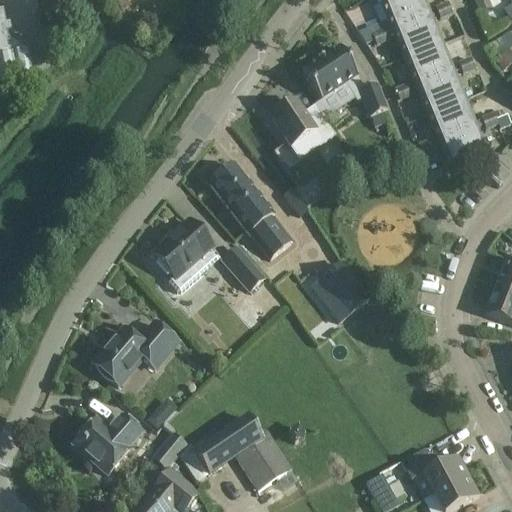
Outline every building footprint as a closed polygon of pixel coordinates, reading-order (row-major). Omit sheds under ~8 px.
[(0,0),(0,81),(31,75),(26,53),(25,53),(25,52),(8,41),(4,19),(0,19),(0,0)] [(411,26),(400,0),(394,0),(381,5),(393,33),(411,26)] [(422,0),(400,0),(411,26),(430,18),(422,0)] [(472,0),(479,16),(492,10),(487,0),(472,0)] [(437,15),(449,10),(447,5),(434,10),(437,15)] [(502,12),(510,24),(511,23),(511,6),(502,12)] [(449,10),(437,15),(439,22),(452,17),(449,10)] [(430,18),(411,26),(423,54),(442,47),(430,18)] [(60,28),(50,21),(43,31),(54,38),(60,28)] [(411,26),(393,33),(404,62),(423,54),(411,26)] [(373,42),(386,36),(383,31),(371,37),(373,42)] [(511,39),(509,35),(499,41),(508,53),(511,50),(511,39)] [(386,36),(373,42),(376,49),(389,43),(386,36)] [(483,52),(491,64),(508,53),(499,41),(483,52)] [(442,47),(423,54),(435,82),(453,74),(442,47)] [(361,101),(369,121),(386,114),(375,86),(361,92),(356,80),(356,79),(338,51),(301,75),(320,104),(345,87),(356,103),(361,101)] [(423,54),(404,62),(416,90),(435,82),(423,54)] [(460,72),(472,67),(470,60),(457,65),(460,72)] [(472,67),(460,72),(462,78),(475,72),(472,67)] [(453,74),(435,82),(446,110),(465,103),(453,74)] [(427,118),(446,110),(435,82),(416,90),(427,118)] [(396,98),(409,93),(406,87),(394,92),(396,98)] [(409,93),(396,98),(399,104),(411,99),(409,93)] [(270,119),(290,150),(313,135),(321,146),(334,138),(318,114),(306,122),(294,103),(270,119)] [(465,103),(446,110),(458,138),(476,131),(465,103)] [(446,110),(427,118),(439,146),(458,138),(446,110)] [(483,128),(495,123),(493,116),(480,121),(483,128)] [(495,123),(483,128),(485,133),(497,128),(495,123)] [(488,159),(476,131),(458,138),(469,167),(488,159)] [(458,138),(439,146),(451,174),(469,167),(458,138)] [(420,154),(432,149),(429,142),(417,147),(420,154)] [(432,149),(420,154),(422,160),(435,155),(432,149)] [(249,238),(269,265),(292,246),(271,220),(273,219),(233,169),(209,188),(248,238),(249,238)] [(212,251),(188,225),(174,237),(176,238),(153,258),(171,277),(169,279),(169,283),(177,293),(182,293),(208,270),(200,261),(212,251)] [(265,282),(236,250),(220,265),(249,297),(265,282)] [(499,281),(511,285),(511,255),(511,256),(509,263),(506,262),(499,281)] [(341,307),(330,316),(338,326),(349,317),(368,302),(341,268),(322,283),(341,307)] [(511,285),(499,281),(492,299),(511,306),(511,285)] [(511,306),(492,299),(485,317),(511,327),(511,306)] [(384,321),(380,323),(374,326),(380,336),(387,332),(390,330),(384,321)] [(92,368),(120,392),(143,365),(155,376),(178,348),(154,327),(138,346),(125,335),(107,356),(104,354),(92,368)] [(155,434),(175,413),(166,405),(146,426),(155,434)] [(236,462),(257,495),(291,473),(266,434),(260,438),(247,419),(192,454),(209,480),(236,462)] [(72,448),(108,479),(129,455),(126,452),(140,436),(122,421),(109,437),(94,423),(72,448)] [(165,474),(186,449),(172,437),(150,461),(165,474)] [(404,472),(422,504),(433,498),(468,479),(457,459),(442,467),(436,455),(404,472)] [(188,511),(199,497),(168,473),(158,487),(136,511),(188,511)] [(381,511),(394,511),(401,509),(383,476),(367,484),(381,511)] [(433,498),(440,511),(454,511),(479,499),(468,479),(433,498)]
